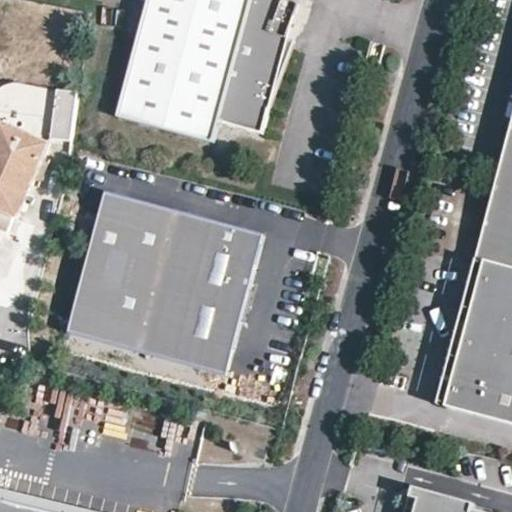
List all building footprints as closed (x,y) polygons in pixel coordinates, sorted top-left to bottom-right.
[(269,109),(294,40),(286,37),(298,4),(285,0),(282,0),(282,2),(275,0),(150,0),(118,117),(213,143),(218,122),(262,134),(269,109)] [(72,140),(79,91),(58,88),(51,137),(72,140)] [(511,424),(511,117),(474,258),(483,261),(443,405),(511,424)] [(0,120),(0,229),(1,230),(8,215),(15,218),(18,219),(37,178),(44,161),(52,143),(0,120)] [(44,161),(37,178),(46,182),(53,165),(44,161)] [(226,377),(264,235),(106,192),(67,334),(226,377)] [(8,233),(15,218),(8,215),(1,230),(8,233)] [(408,500),(416,502),(412,511),(473,511),(470,511),(471,506),(410,489),(408,500)] [(44,511),(0,501),(0,511),(44,511)]
